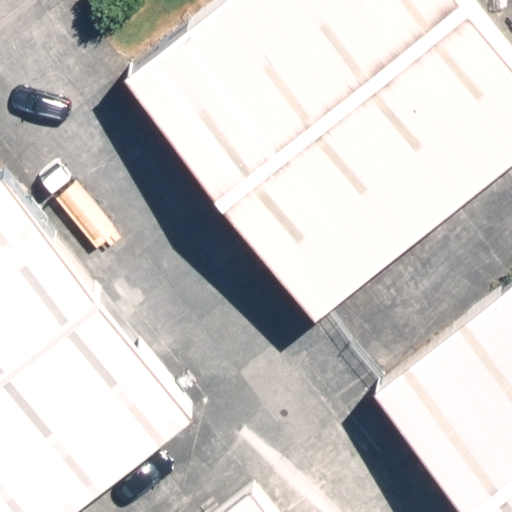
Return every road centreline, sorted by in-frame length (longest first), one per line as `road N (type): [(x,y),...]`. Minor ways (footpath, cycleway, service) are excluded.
road 1 (unknown): [(0,36),(225,354)]
road 2 (unknown): [(42,511),(225,354)]
road 3 (unknown): [(225,354),(340,511)]
